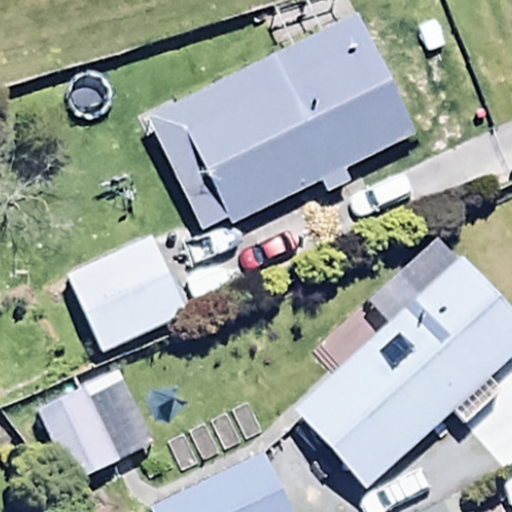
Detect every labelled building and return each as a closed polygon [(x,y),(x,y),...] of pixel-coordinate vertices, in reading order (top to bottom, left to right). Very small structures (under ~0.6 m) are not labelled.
[(353,23),(137,125),(190,236),(217,223),(221,231),(314,187),(319,197),(343,186),(337,173),(408,139),(353,23)] [(143,237),(57,281),(95,356),(181,312),(143,237)] [(285,411),(357,491),(511,350),(511,327),(430,238),(356,305),(377,328),(285,411)] [(21,408),(64,487),(107,464),(64,385),(21,408)] [(281,511),(254,457),(144,511),(281,511)]
